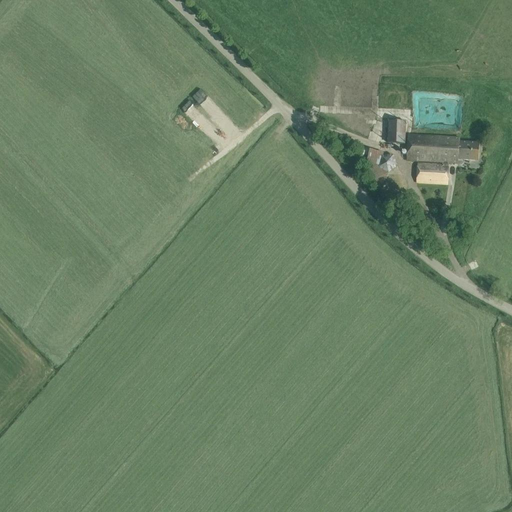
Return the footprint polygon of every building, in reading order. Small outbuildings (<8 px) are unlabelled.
[(186,100),(179,108),(198,125),(205,118),(186,100)] [(214,109),(212,101),(204,103),(206,111),(214,109)] [(208,120),(201,129),(208,135),(215,126),(208,120)] [(405,145),(406,122),(388,122),(387,144),(405,145)] [(442,166),(417,165),(416,182),(447,184),(449,163),(458,164),(459,160),(478,161),(479,144),(459,143),(460,139),(408,136),(407,161),(442,163),(442,166)] [(385,183),(389,176),(398,168),(395,156),(385,157),(385,155),(370,150),(368,163),(378,187),(385,183)]
